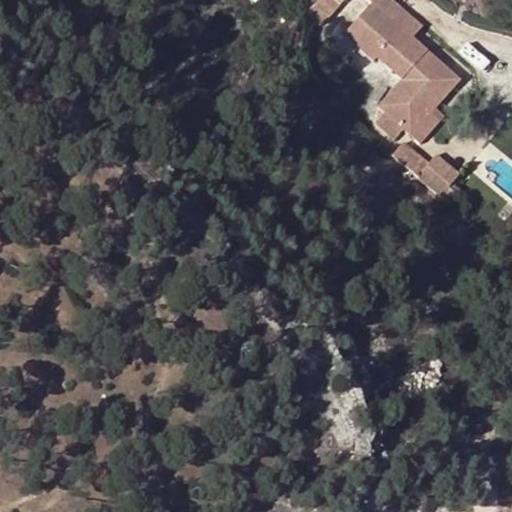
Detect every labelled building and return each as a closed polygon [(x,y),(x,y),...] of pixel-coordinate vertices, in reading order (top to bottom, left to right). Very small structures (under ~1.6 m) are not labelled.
[(320,0),(303,19),(319,33),(348,0),(357,0),(320,0)] [(403,86),(427,59),(413,45),(392,26),(401,15),(383,0),(361,0),(370,7),(343,41),(371,64),(375,60),(403,86)] [(392,26),(413,45),(421,33),(401,15),(392,26)] [(403,86),(377,115),(409,142),(429,119),(458,88),(427,59),(403,86)] [(440,125),(429,119),(409,142),(417,149),(440,125)] [(433,161),(413,185),(438,205),(457,182),(433,161)]
